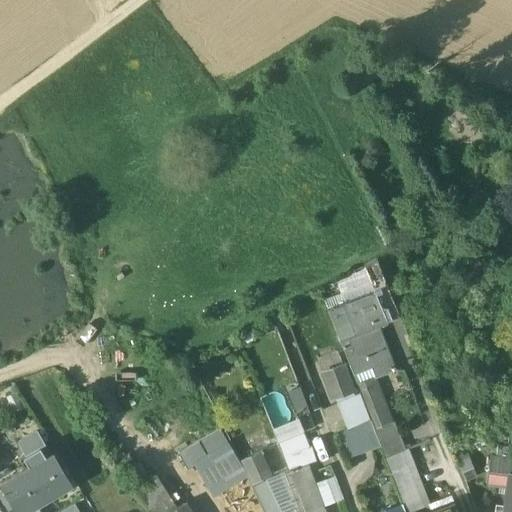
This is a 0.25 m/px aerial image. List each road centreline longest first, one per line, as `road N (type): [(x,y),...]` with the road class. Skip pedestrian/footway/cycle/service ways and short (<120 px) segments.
road 1 (track): [(0,376),(56,356),(176,492),(216,511)]
road 2 (track): [(0,106),(139,0)]
